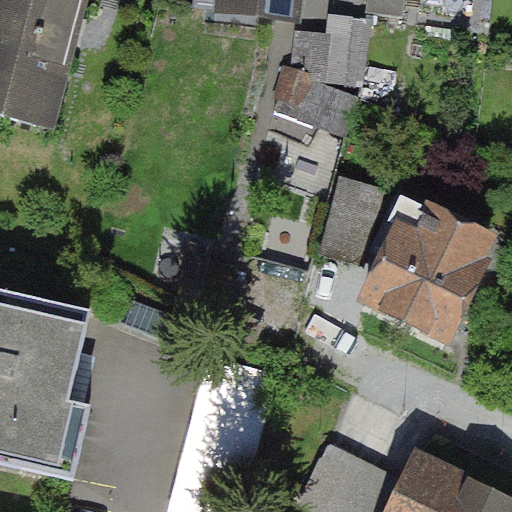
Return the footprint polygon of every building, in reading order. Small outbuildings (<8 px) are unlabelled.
[(89,0),(0,0),(0,126),(52,140),(89,0)] [(308,0),(192,0),(192,9),(307,21),(308,0)] [(474,0),(359,0),(359,3),(473,14),(474,0)] [(405,209),(356,319),(451,362),(500,252),(405,209)] [(82,326),(0,308),(0,490),(44,501),(82,326)] [(511,511),(511,508),(419,464),(396,511),(511,511)]
